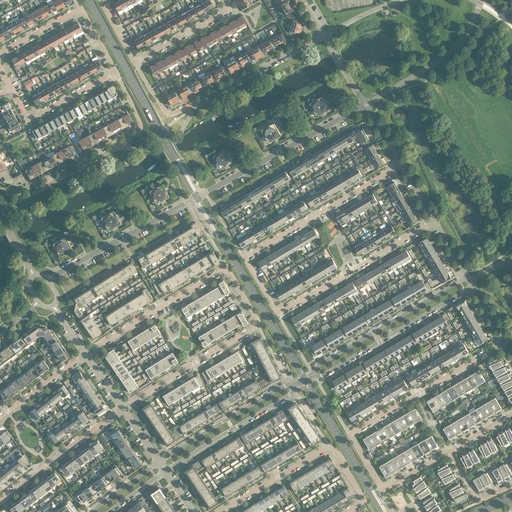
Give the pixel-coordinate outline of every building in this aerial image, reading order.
[(62,7),(57,0),(55,0),(52,1),(57,9),(62,7)] [(127,6),(123,0),(119,0),(118,1),(122,9),(127,6)] [(216,4),(213,0),(206,0),(204,1),(208,9),(213,6),(213,5),(216,4)] [(250,0),(245,0),(240,4),(241,5),(240,6),(242,10),(253,4),(250,0)] [(287,0),(288,0),(287,0),(284,0),(279,3),(282,9),(291,4),(289,0),(287,0)] [(57,9),(52,1),(48,4),(52,12),(57,9)] [(122,9),(118,1),(113,4),(117,12),(122,9)] [(208,9),(204,1),(199,4),(204,12),(208,9)] [(52,12),(48,4),(43,7),(47,15),(52,12)] [(204,12),(199,4),(195,6),(199,14),(204,12)] [(294,8),(291,4),(282,9),(286,15),(293,10),(292,8),(294,8)] [(199,14),(195,6),(190,9),(194,17),(199,14)] [(47,15),(43,7),(38,9),(43,17),(47,15)] [(43,17),(38,9),(34,12),(38,20),(43,17)] [(194,17),(190,9),(185,11),(190,19),(194,17)] [(190,19),(185,11),(180,14),(185,22),(190,19)] [(298,18),(294,11),(286,16),(287,18),(293,19),(291,26),(301,28),(303,24),(301,23),(302,22),(298,21),(299,20),(299,19),(298,19),(298,18)] [(38,20),(34,12),(29,14),(33,22),(38,20)] [(33,22),(29,14),(24,17),(28,25),(33,22)] [(170,17),(171,19),(175,27),(180,25),(176,17),(174,14),(170,17)] [(185,22),(180,14),(176,17),(180,25),(185,22)] [(239,19),(237,20),(241,27),(246,25),(244,22),(245,21),(242,16),(238,18),(239,19)] [(28,25),(24,17),(19,20),(23,28),(28,25)] [(175,27),(171,19),(166,22),(171,30),(175,27)] [(8,22),(10,25),(14,33),(19,30),(14,22),(13,20),(8,22)] [(23,28),(19,20),(14,22),(19,30),(23,28)] [(234,20),(232,22),(236,30),(241,27),(237,20),(235,21),(234,20)] [(171,30),(166,22),(161,24),(166,32),(171,30)] [(238,33),(236,30),(232,22),(229,23),(229,24),(227,25),(231,33),(233,35),(238,33)] [(82,31),(78,23),(73,26),(77,34),(82,31)] [(166,32),(161,24),(157,27),(161,35),(166,32)] [(14,33),(10,25),(5,27),(9,35),(14,33)] [(225,25),(222,27),(227,35),(231,33),(227,25),(226,26),(225,25)] [(77,34),(73,26),(68,28),(73,36),(77,34)] [(301,28),(291,26),(289,32),(286,31),(285,31),(289,39),(292,38),(293,37),(294,36),(294,35),(295,34),(298,35),(299,33),(300,33),(301,28)] [(9,35),(5,27),(0,30),(5,38),(9,35)] [(161,35),(157,27),(152,30),(156,38),(161,35)] [(227,35),(222,27),(219,28),(220,29),(218,30),(222,38),(227,35)] [(73,36),(68,28),(64,31),(68,39),(73,36)] [(156,38),(152,30),(147,32),(152,40),(156,38)] [(215,30),(213,32),(217,40),(222,38),(218,30),(216,31),(215,30)] [(68,39),(64,31),(59,33),(63,41),(68,39)] [(152,40),(147,32),(142,35),(147,43),(152,40)] [(217,40),(213,32),(210,34),(210,35),(208,36),(212,43),(217,40)] [(63,41),(59,33),(54,36),(58,44),(63,41)] [(282,33),(276,36),(281,45),(285,43),(285,42),(286,41),(282,33)] [(147,43),(142,35),(138,37),(142,45),(147,43)] [(58,44),(54,36),(49,39),(54,47),(58,44)] [(206,36),(203,37),(208,46),(212,43),(208,36),(207,37),(206,36)] [(281,45),(276,36),(270,39),(275,47),(276,46),(277,48),(281,45)] [(142,45),(138,37),(133,40),(137,48),(142,45)] [(208,46),(203,37),(200,39),(201,40),(199,41),(203,48),(208,46)] [(54,47),(49,39),(45,41),(49,49),(54,47)] [(275,47),(270,39),(264,42),(269,52),(274,49),(273,48),(275,47)] [(49,49),(45,41),(40,44),(44,52),(49,49)] [(197,41),(193,42),(198,51),(203,48),(199,41),(197,42),(197,41)] [(269,52),(264,42),(259,45),(263,53),(265,53),(265,54),(269,52)] [(44,52),(40,44),(35,46),(40,54),(44,52)] [(197,52),(193,44),(191,45),(190,44),(187,46),(192,54),(197,52)] [(263,53),(259,45),(253,49),(258,58),(262,56),(261,54),(263,53)] [(40,54),(35,46),(30,49),(35,57),(40,54)] [(192,54),(187,46),(184,47),(185,48),(183,49),(187,57),(192,54)] [(35,57),(30,49),(26,51),(30,60),(35,57)] [(181,49),(178,51),(182,59),(187,57),(183,49),(181,50),(181,49)] [(258,58),(253,49),(247,52),(251,60),(253,59),(254,60),(258,58)] [(30,60),(26,51),(21,54),(25,62),(30,60)] [(182,59),(178,51),(175,53),(175,54),(174,55),(178,62),(182,59)] [(251,60),(247,52),(241,55),(246,64),(250,62),(250,61),(251,60)] [(25,62),(21,54),(16,57),(21,65),(25,62)] [(171,55),(168,56),(173,65),(178,62),(174,55),(172,56),(171,55)] [(246,64),(241,55),(235,58),(240,66),(241,65),(242,67),(246,64)] [(173,65),(168,56),(165,58),(166,59),(164,60),(168,67),(173,65)] [(21,65),(16,57),(11,59),(13,63),(12,63),(15,68),(21,65)] [(240,66),(235,58),(230,61),(235,71),(239,68),(238,67),(240,66)] [(98,59),(93,62),(97,70),(102,67),(98,59)] [(162,60),(159,61),(163,70),(168,67),(164,60),(162,61),(162,60)] [(163,70),(159,61),(156,63),(156,64),(155,65),(159,72),(163,70)] [(235,71),(230,61),(224,65),(228,73),(230,72),(230,73),(235,71)] [(97,70),(93,62),(88,64),(93,72),(97,70)] [(93,72),(88,64),(83,67),(88,75),(93,72)] [(152,65),(148,67),(151,73),(152,72),(154,75),(159,72),(155,65),(153,66),(152,65)] [(222,65),(216,69),(221,78),(226,76),(225,74),(227,73),(222,65)] [(88,75),(83,67),(79,70),(83,78),(88,75)] [(221,78),(216,69),(211,72),(215,80),(217,79),(217,80),(221,78)] [(83,78),(79,70),(74,72),(78,80),(83,78)] [(78,80),(74,72),(69,75),(74,83),(78,80)] [(215,80),(211,72),(205,75),(210,84),(214,82),(213,81),(215,80)] [(74,83),(69,75),(64,77),(69,85),(74,83)] [(210,84),(205,75),(199,78),(203,86),(205,85),(206,86),(210,84)] [(69,85),(64,77),(60,80),(64,88),(69,85)] [(203,86),(199,78),(193,81),(198,90),(202,88),(202,87),(203,86)] [(64,88),(60,80),(55,83),(59,91),(64,88)] [(198,90),(193,81),(187,84),(192,92),(193,92),(194,93),(198,90)] [(59,91),(55,83),(50,85),(55,93),(59,91)] [(192,92),(187,84),(182,88),(187,97),(191,94),(190,93),(192,92)] [(55,93),(50,85),(45,88),(50,96),(55,93)] [(113,86),(107,89),(112,97),(117,94),(113,86)] [(50,96),(45,88),(41,90),(45,98),(50,96)] [(187,97),(182,88),(176,91),(180,99),(182,98),(182,99),(187,97)] [(112,97),(107,89),(102,92),(107,100),(112,97)] [(45,98),(41,90),(36,93),(40,101),(45,98)] [(180,99),(176,91),(170,94),(175,103),(179,101),(179,100),(180,99)] [(107,100),(102,92),(97,95),(102,103),(107,100)] [(40,101),(36,93),(30,96),(33,101),(34,100),(36,104),(40,101)] [(175,103),(170,94),(164,97),(168,105),(170,104),(171,105),(175,103)] [(102,103),(97,95),(92,97),(97,106),(102,103)] [(97,106),(92,97),(87,100),(92,108),(97,106)] [(311,102),(310,103),(310,104),(312,107),(310,109),(311,111),(310,111),(313,110),(319,106),(316,100),(314,97),(310,100),(311,102)] [(322,97),(316,100),(319,106),(326,103),(329,101),(328,101),(327,99),(325,100),(323,97),(322,97)] [(92,108),(87,100),(82,103),(87,111),(92,108)] [(7,102),(0,106),(0,105),(0,112),(2,112),(10,107),(7,102)] [(87,111),(82,103),(77,106),(82,114),(87,111)] [(329,108),(326,103),(319,106),(325,116),(324,115),(326,113),(325,111),(329,110),(329,108)] [(82,114),(77,106),(72,108),(77,116),(82,114)] [(325,116),(319,106),(313,110),(316,115),(317,116),(321,114),(322,116),(324,115),(325,116)] [(13,112),(10,107),(2,112),(4,117),(13,112)] [(77,116),(72,108),(67,111),(72,119),(77,116)] [(72,119),(67,111),(62,114),(67,122),(72,119)] [(15,117),(13,112),(4,117),(7,122),(15,117)] [(67,122),(62,114),(57,116),(62,125),(67,122)] [(128,114),(120,118),(125,127),(129,125),(129,124),(132,122),(128,114)] [(62,125),(57,116),(52,119),(57,127),(62,125)] [(18,122),(15,117),(7,122),(10,127),(18,122)] [(125,127),(120,118),(113,122),(117,131),(121,129),(125,127)] [(57,127),(52,119),(47,122),(52,130),(57,127)] [(19,124),(18,122),(10,127),(13,133),(21,129),(18,124),(19,124)] [(52,130),(47,122),(42,125),(47,133),(52,130)] [(117,131),(113,122),(105,126),(110,135),(114,133),(117,131)] [(273,123),(268,126),(271,132),(278,129),(281,127),(280,128),(279,125),(276,127),(275,123),(273,123)] [(47,133),(42,125),(37,127),(42,136),(47,133)] [(110,135),(105,126),(98,130),(103,139),(106,137),(107,137),(110,135)] [(271,132),(268,126),(262,129),(262,130),(264,134),(261,135),(262,137),(262,138),(265,136),(271,132)] [(361,130),(356,133),(358,138),(366,134),(362,126),(359,128),(361,130)] [(42,136),(37,127),(36,128),(37,129),(31,132),(35,139),(42,136)] [(281,135),(278,129),(271,132),(276,142),(277,142),(276,141),(278,140),(277,138),(280,136),(281,135)] [(103,139),(98,130),(91,134),(96,143),(99,141),(103,139)] [(354,131),(349,133),(354,141),(358,138),(359,138),(358,138),(356,133),(354,131)] [(276,142),(271,132),(265,136),(262,138),(263,141),(266,139),(268,142),(269,142),(272,140),(274,142),(276,141),(276,142)] [(354,141),(349,133),(345,136),(349,144),(354,141)] [(96,143),(91,134),(83,138),(88,147),(92,145),(96,143)] [(370,141),(366,134),(358,138),(359,138),(358,138),(363,146),(364,148),(365,149),(367,148),(364,144),(368,142),(370,141)] [(349,144),(345,136),(340,139),(345,146),(349,144)] [(88,147),(83,138),(76,142),(81,151),(85,149),(84,149),(88,147)] [(345,146),(340,139),(335,142),(340,149),(345,146)] [(340,149),(335,142),(331,144),(335,152),(340,149)] [(336,153),(335,152),(331,144),(326,147),(331,155),(336,153)] [(70,145),(62,150),(67,158),(70,156),(71,157),(75,155),(70,145)] [(372,145),(365,149),(364,150),(365,149),(368,154),(375,149),(372,145)] [(331,155),(326,147),(322,150),(326,157),(331,155)] [(225,149),(219,152),(223,159),(229,155),(230,156),(233,154),(232,153),(232,154),(230,152),(228,153),(226,150),(225,149)] [(378,154),(375,149),(368,154),(370,159),(378,154)] [(67,158),(62,150),(55,154),(60,163),(63,161),(63,160),(67,158)] [(326,157),(322,150),(317,153),(321,160),(326,157)] [(223,159),(219,152),(214,155),(213,157),(215,160),(213,161),(214,163),(213,164),(214,164),(217,163),(217,162),(223,159)] [(323,162),(321,160),(317,153),(312,155),(317,163),(318,165),(323,162)] [(60,163),(55,154),(47,158),(52,166),(56,164),(56,165),(60,163)] [(381,159),(378,154),(370,159),(369,160),(371,164),(373,163),(381,159)] [(232,161),(230,156),(229,155),(223,159),(228,168),(228,167),(230,166),(229,164),(232,162),(232,161)] [(317,163),(312,155),(308,158),(312,166),(317,163)] [(52,166),(47,158),(40,162),(45,171),(49,169),(48,168),(52,166)] [(312,166),(308,158),(303,161),(307,168),(312,166)] [(228,168),(223,159),(217,162),(217,163),(220,168),(221,168),(224,167),(225,169),(228,168)] [(384,163),(381,159),(373,163),(376,168),(375,168),(384,163)] [(307,168),(303,161),(298,164),(303,171),(307,168)] [(45,171),(40,162),(32,166),(37,174),(41,172),(41,173),(45,171)] [(303,171),(298,164),(294,166),(298,174),(303,171)] [(37,174),(32,166),(25,170),(30,179),(34,177),(34,176),(37,174)] [(298,174),(294,166),(289,169),(294,178),(294,177),(298,174)] [(357,168),(353,171),(357,178),(362,176),(357,167),(357,168)] [(10,177),(6,169),(0,172),(0,177),(1,177),(3,181),(10,183),(12,177),(10,177)] [(286,171),(281,174),(285,181),(290,179),(290,180),(291,179),(286,171)] [(357,178),(353,171),(348,173),(353,181),(357,178)] [(13,178),(12,177),(10,183),(17,185),(21,183),(21,184),(25,182),(21,173),(13,178)] [(353,181),(348,173),(343,176),(348,184),(353,181)] [(285,181),(281,174),(276,177),(281,184),(285,181)] [(348,184),(343,176),(339,179),(344,187),(348,184)] [(281,184),(276,177),(272,179),(276,187),(281,184)] [(276,187),(272,179),(267,182),(272,190),(276,187)] [(344,187),(339,179),(334,182),(339,189),(343,187),(344,187)] [(392,179),(387,183),(383,185),(385,188),(387,186),(390,191),(397,186),(394,182),(392,179)] [(272,190),(267,182),(262,185),(267,193),(272,190)] [(339,189),(334,182),(329,184),(334,192),(335,192),(339,189)] [(161,184),(155,187),(159,194),(165,190),(165,191),(168,189),(167,189),(166,187),(164,188),(162,185),(161,184)] [(334,192),(329,184),(325,187),(329,195),(334,192)] [(267,193),(262,185),(258,188),(262,195),(267,193)] [(400,191),(397,186),(390,191),(392,196),(400,191)] [(159,194),(155,187),(150,191),(149,192),(151,195),(149,196),(150,198),(149,199),(152,198),(152,197),(159,194)] [(329,195),(325,187),(320,190),(325,198),(329,195)] [(262,195),(258,188),(253,190),(258,198),(262,195)] [(168,196),(165,191),(165,190),(159,194),(164,203),(164,202),(166,201),(165,199),(168,197),(168,196)] [(258,198),(253,190),(248,193),(253,201),(258,198)] [(325,198),(320,190),(316,193),(320,200),(325,198)] [(403,196),(400,191),(392,196),(390,197),(393,202),(395,200),(403,196)] [(253,201),(248,193),(244,196),(248,204),(248,203),(253,201)] [(320,200),(316,193),(311,195),(316,203),(320,200)] [(164,203),(159,194),(152,197),(152,198),(155,203),(157,203),(160,202),(161,204),(163,203),(164,204),(164,203)] [(373,194),(368,197),(373,204),(377,202),(378,202),(373,194)] [(316,203),(311,195),(306,198),(311,206),(315,204),(316,203)] [(248,204),(244,196),(239,199),(244,206),(245,209),(250,206),(248,203),(248,204)] [(405,200),(403,196),(395,200),(398,205),(405,200)] [(373,204),(368,197),(363,199),(368,207),(373,204)] [(244,206),(239,199),(234,201),(239,209),(244,206)] [(368,207),(363,199),(359,202),(363,210),(368,207)] [(303,200),(298,203),(303,211),(307,208),(303,200)] [(408,205),(405,200),(398,205),(395,206),(398,211),(408,205)] [(239,209),(234,201),(230,204),(234,212),(235,214),(240,211),(239,209)] [(363,210),(359,202),(354,205),(359,212),(363,210)] [(303,211),(298,203),(294,206),(298,213),(303,211)] [(234,212),(230,204),(225,207),(230,215),(234,212)] [(359,212),(354,205),(350,208),(354,215),(359,212)] [(411,210),(408,205),(398,211),(401,216),(403,214),(411,210)] [(289,208),(288,206),(283,209),(284,211),(289,219),(293,217),(294,216),(289,208)] [(298,213),(294,206),(289,208),(294,216),(298,213)] [(230,215),(225,207),(220,210),(225,218),(226,218),(225,217),(230,215)] [(354,215),(350,208),(345,210),(349,218),(354,215)] [(349,218),(345,210),(340,213),(345,221),(349,218)] [(414,214),(411,210),(403,214),(406,219),(414,214)] [(102,225),(104,224),(111,220),(107,214),(106,211),(103,213),(104,215),(101,217),(101,218),(103,222),(101,223),(102,225),(101,225),(101,226),(102,225)] [(113,211),(107,214),(111,220),(117,217),(120,215),(119,215),(118,213),(116,214),(114,211),(113,211)] [(289,219),(284,211),(280,214),(284,222),(285,222),(289,219)] [(346,223),(345,221),(340,213),(335,216),(341,226),(346,223)] [(284,222),(280,214),(275,217),(279,224),(284,222)] [(417,219),(414,214),(406,219),(409,223),(408,224),(417,219)] [(120,222),(117,217),(111,220),(116,230),(115,229),(118,228),(116,225),(120,224),(120,222)] [(279,224),(275,217),(270,219),(275,227),(279,224)] [(275,227),(270,219),(266,222),(270,230),(275,228),(275,227)] [(102,225),(104,230),(107,229),(109,230),(112,228),(113,230),(115,229),(116,230),(111,220),(104,224),(102,225)] [(195,222),(194,222),(190,224),(192,227),(198,236),(200,234),(200,233),(201,232),(195,222)] [(270,230),(266,222),(261,225),(266,233),(270,230)] [(391,225),(386,227),(391,235),(396,232),(391,224),(390,224),(391,225)] [(266,233),(261,225),(256,228),(261,235),(265,233),(266,233)] [(192,227),(188,229),(194,238),(198,236),(192,227)] [(391,235),(386,227),(382,230),(386,238),(391,235)] [(261,235),(256,228),(252,230),(256,238),(257,238),(261,235)] [(194,238),(188,229),(184,231),(190,240),(194,238)] [(310,231),(314,239),(319,237),(319,238),(320,238),(315,229),(310,231)] [(256,238),(252,230),(247,233),(252,241),(256,239),(256,238)] [(386,238),(382,230),(377,233),(382,240),(386,238)] [(190,240),(184,231),(181,233),(186,242),(190,240)] [(242,236),(247,244),(252,241),(247,233),(246,231),(241,234),(242,236)] [(314,239),(310,231),(309,232),(305,235),(310,242),(314,239)] [(186,242),(181,233),(177,236),(182,245),(186,242)] [(382,240),(377,233),(372,236),(377,243),(382,240)] [(310,242),(305,235),(301,237),(300,237),(305,245),(310,242)] [(182,245),(177,236),(173,238),(178,247),(182,245)] [(247,244),(242,236),(238,239),(237,238),(242,246),(247,244)] [(377,243),(372,236),(368,238),(372,246),(377,243)] [(64,237),(59,240),(62,247),(69,243),(72,242),(72,241),(71,242),(70,240),(68,241),(66,238),(64,237)] [(305,245),(300,237),(296,240),(300,248),(305,245)] [(419,242),(422,247),(430,242),(427,237),(419,242)] [(178,247),(173,238),(169,240),(174,249),(178,247)] [(372,246),(368,238),(363,241),(368,249),(372,246)] [(62,247),(59,240),(53,243),(53,245),(55,248),(52,249),(54,251),(53,252),(56,250),(62,247)] [(174,249),(169,240),(165,243),(170,252),(174,249)] [(300,248),(296,240),(291,242),(296,250),(300,248)] [(368,249),(363,241),(358,244),(363,251),(368,249)] [(69,243),(62,247),(68,256),(67,255),(69,254),(68,252),(71,250),(72,249),(70,246),(73,244),(72,242),(69,243)] [(296,250),(291,242),(291,243),(287,246),(291,253),(296,250)] [(433,247),(430,242),(422,247),(425,252),(433,247)] [(170,252),(165,243),(161,245),(167,254),(170,252)] [(363,251),(358,244),(354,247),(353,246),(358,254),(363,251)] [(167,254),(161,245),(157,247),(163,256),(167,254)] [(291,253),(287,246),(282,248),(286,256),(291,253)] [(68,256),(62,247),(56,250),(59,256),(60,256),(64,254),(65,257),(67,255),(67,256),(68,256)] [(163,256),(157,247),(153,249),(159,259),(163,256)] [(436,252),(433,247),(425,252),(428,257),(436,252)] [(286,256),(282,248),(281,248),(277,251),(282,259),(286,256)] [(159,259),(153,249),(150,252),(155,261),(159,259)] [(406,250),(402,253),(406,261),(411,258),(411,259),(412,259),(406,250)] [(282,259),(277,251),(273,253),(272,253),(277,261),(282,259)] [(155,261),(150,252),(146,254),(151,263),(155,261)] [(211,252),(209,254),(214,263),(215,266),(219,263),(217,260),(213,252),(212,253),(211,252)] [(439,257),(436,252),(428,257),(431,262),(439,257)] [(277,261),(272,253),(272,254),(268,257),(272,264),(277,261)] [(406,261),(402,253),(397,256),(402,264),(406,261)] [(151,263),(146,254),(142,256),(147,265),(151,263)] [(214,263),(209,254),(205,256),(210,265),(214,263)] [(147,265),(142,256),(138,259),(143,268),(147,265)] [(210,265),(205,256),(201,259),(206,268),(210,265)] [(402,264),(397,256),(393,259),(397,267),(402,264)] [(272,264),(268,257),(263,259),(268,267),(272,264)] [(442,262),(439,257),(431,262),(434,267),(442,262)] [(332,259),(327,262),(332,270),(337,266),(332,258),(331,258),(332,259)] [(206,268),(201,259),(197,261),(202,270),(206,268)] [(268,267),(263,259),(259,262),(264,271),(263,270),(268,267)] [(397,267),(393,259),(388,261),(392,269),(397,267)] [(202,270),(197,261),(193,263),(198,272),(202,270)] [(392,269),(388,261),(387,261),(383,264),(388,272),(392,269)] [(332,270),(327,262),(323,264),(327,272),(332,270)] [(445,267),(442,262),(434,267),(437,272),(445,267)] [(131,263),(127,265),(133,274),(137,272),(131,263)] [(198,272),(193,263),(189,266),(195,275),(198,272)] [(327,272),(323,264),(318,267),(323,275),(327,272)] [(388,272),(383,264),(379,267),(378,267),(383,275),(388,272)] [(133,274),(127,265),(124,268),(129,276),(133,274)] [(195,275),(189,266),(185,268),(191,277),(195,275)] [(323,275),(318,267),(314,270),(318,277),(323,275)] [(383,275),(378,267),(374,270),(378,278),(383,275)] [(448,272),(445,267),(437,272),(439,277),(448,272)] [(129,276),(124,268),(120,270),(125,279),(129,276)] [(191,277),(185,268),(181,270),(187,279),(191,277)] [(125,279),(120,270),(116,272),(121,281),(125,279)] [(187,279),(181,270),(178,272),(183,281),(187,279)] [(318,277),(314,270),(309,273),(314,281),(318,277)] [(378,278),(374,270),(369,272),(374,280),(378,278)] [(121,281),(116,272),(112,275),(118,284),(121,281)] [(183,281),(178,272),(174,275),(179,284),(183,281)] [(374,280),(369,272),(365,275),(369,283),(374,280)] [(451,277),(448,272),(439,277),(443,283),(448,280),(447,279),(451,277)] [(314,281),(309,273),(304,275),(309,283),(313,281),(314,281)] [(118,284),(112,275),(108,277),(114,286),(118,284)] [(179,284),(174,275),(170,277),(175,286),(179,284)] [(309,283),(304,275),(300,278),(304,286),(305,286),(309,283)] [(369,283),(365,275),(360,278),(365,286),(369,283)] [(298,276),(294,279),(299,288),(304,286),(300,278),(298,276)] [(114,286),(108,277),(104,279),(110,288),(114,286)] [(175,286),(170,277),(166,279),(171,288),(175,286)] [(365,286),(360,278),(359,278),(355,281),(360,289),(360,288),(365,286)] [(110,288),(104,279),(101,282),(106,291),(110,288)] [(171,288),(166,279),(162,282),(167,291),(171,288)] [(299,288),(294,279),(289,282),(290,284),(295,292),(299,288)] [(218,283),(220,285),(225,294),(228,293),(228,292),(229,291),(223,280),(218,283)] [(422,281),(417,284),(422,292),(427,289),(428,289),(430,288),(430,287),(427,282),(424,284),(422,281)] [(106,291),(101,282),(97,284),(102,293),(106,291)] [(159,295),(163,292),(158,284),(157,282),(153,284),(159,295)] [(162,282),(158,284),(163,292),(165,292),(167,291),(162,282)] [(348,285),(352,293),(357,290),(357,291),(357,290),(353,283),(348,285)] [(102,293),(97,284),(93,287),(99,296),(102,293)] [(295,292),(290,284),(286,286),(290,294),(295,292)] [(422,292),(417,284),(412,287),(417,295),(422,292)] [(220,285),(216,287),(221,296),(225,294),(220,285)] [(352,293),(348,285),(347,285),(343,288),(348,296),(352,293)] [(290,294),(286,286),(281,289),(286,297),(290,294)] [(99,296),(93,287),(89,289),(95,298),(99,296)] [(221,296),(216,287),(212,290),(218,299),(221,296)] [(275,290),(276,291),(281,300),(285,297),(286,297),(281,289),(280,287),(275,290)] [(417,295),(412,287),(407,289),(412,298),(417,295)] [(142,291),(143,293),(148,301),(152,299),(146,288),(142,291)] [(348,296),(343,288),(339,290),(338,290),(343,299),(348,296)] [(95,298),(89,289),(85,291),(91,300),(95,298)] [(412,298),(407,289),(402,292),(407,301),(412,298)] [(218,299),(212,290),(208,292),(214,301),(218,299)] [(343,299),(338,290),(338,291),(334,294),(338,301),(343,299)] [(91,300),(85,291),(82,294),(87,303),(91,300)] [(214,301),(208,292),(204,294),(210,303),(214,301)] [(407,301),(402,292),(397,295),(402,304),(407,301)] [(143,293),(139,295),(145,304),(147,302),(148,301),(143,293)] [(87,303),(82,294),(78,296),(83,305),(87,303)] [(210,303),(204,294),(201,297),(206,306),(210,303)] [(338,301),(334,294),(329,296),(334,304),(338,301)] [(145,304),(139,295),(135,297),(141,306),(145,304)] [(402,304),(397,295),(392,298),(395,302),(391,304),(394,309),(395,308),(395,309),(397,307),(402,304)] [(83,305),(78,296),(74,299),(75,301),(79,308),(83,305)] [(334,304),(329,296),(325,299),(329,307),(334,304)] [(141,306),(135,297),(132,300),(137,309),(141,306)] [(206,306),(201,297),(197,299),(202,308),(206,306)] [(395,302),(392,298),(384,303),(389,311),(394,309),(391,304),(395,302)] [(202,308),(197,299),(193,301),(198,310),(202,308)] [(329,307),(325,299),(320,301),(320,302),(324,310),(329,307)] [(137,309),(132,300),(128,302),(133,311),(137,309)] [(79,308),(75,301),(74,310),(80,320),(84,317),(78,308),(79,308)] [(198,310),(193,301),(189,303),(194,313),(198,310)] [(456,304),(459,310),(468,305),(465,301),(461,303),(460,302),(456,304)] [(133,311),(128,302),(124,304),(130,313),(133,311)] [(326,312),(324,310),(320,302),(319,302),(315,305),(321,314),(326,312)] [(194,313),(189,303),(185,306),(190,315),(194,313)] [(389,311),(384,303),(379,306),(384,314),(389,311)] [(130,313),(124,304),(120,307),(126,316),(130,313)] [(321,314),(315,305),(311,307),(310,307),(315,315),(316,317),(321,314)] [(471,310),(468,305),(459,310),(462,315),(471,310)] [(190,315),(185,306),(181,308),(186,317),(190,315)] [(384,314),(379,306),(375,309),(379,317),(384,314)] [(126,316),(120,307),(116,309),(122,318),(126,316)] [(315,315),(310,307),(306,310),(311,318),(315,315)] [(122,318),(116,309),(112,312),(118,321),(122,318)] [(379,317),(375,309),(370,312),(375,320),(379,317)] [(311,318),(306,310),(301,312),(301,313),(306,321),(311,318)] [(473,315),(471,310),(462,315),(465,320),(473,315)] [(118,321),(112,312),(109,314),(114,323),(118,321)] [(240,312),(237,314),(242,323),(243,325),(248,323),(242,312),(240,313),(240,312)] [(375,320),(370,312),(364,315),(369,323),(375,320)] [(306,321),(301,313),(297,316),(301,323),(306,321)] [(443,316),(438,319),(443,327),(448,324),(446,320),(449,319),(446,314),(446,313),(443,315),(443,316)] [(92,318),(89,314),(88,314),(88,315),(86,316),(84,317),(80,320),(83,324),(92,318)] [(114,323),(109,314),(105,316),(110,325),(114,323)] [(242,323),(237,314),(233,316),(238,325),(242,323)] [(476,319),(473,315),(465,320),(468,324),(476,319)] [(238,325),(233,316),(229,318),(234,327),(238,325)] [(301,323),(297,316),(292,318),(298,329),(303,326),(301,323)] [(363,316),(358,319),(363,327),(368,324),(363,316)] [(94,322),(92,318),(83,324),(85,327),(94,322)] [(234,327),(229,318),(225,320),(231,330),(234,327)] [(363,327),(358,319),(353,322),(358,330),(363,327)] [(443,327),(438,319),(433,322),(438,330),(443,327)] [(479,324),(476,319),(468,324),(470,329),(479,324)] [(231,330),(225,320),(221,323),(227,332),(231,330)] [(97,325),(94,322),(85,327),(88,331),(97,325)] [(358,330),(353,322),(348,324),(353,333),(358,330)] [(438,330),(433,322),(428,325),(433,333),(438,330)] [(227,332),(221,323),(217,325),(223,334),(227,332)] [(154,324),(150,326),(156,335),(160,333),(154,324)] [(353,333),(348,324),(343,327),(345,331),(342,333),(345,338),(346,337),(346,338),(348,337),(348,336),(353,333)] [(482,329),(479,324),(470,329),(473,334),(482,329)] [(99,329),(97,325),(88,331),(90,335),(99,329)] [(223,334),(217,325),(214,327),(219,336),(223,334)] [(433,333),(428,325),(423,327),(428,336),(433,333)] [(34,327),(32,328),(38,336),(40,335),(44,335),(52,330),(51,329),(46,328),(46,327),(45,327),(45,326),(44,326),(43,326),(43,327),(43,328),(34,327)] [(156,335),(150,326),(147,329),(152,338),(156,335)] [(219,336),(214,327),(210,330),(215,339),(219,336)] [(345,331),(343,327),(335,332),(340,341),(345,338),(342,333),(345,331)] [(428,336),(423,327),(418,330),(423,339),(428,336)] [(38,336),(32,328),(27,332),(33,340),(38,336)] [(102,333),(99,329),(90,335),(93,339),(102,333)] [(152,338),(147,329),(143,331),(148,340),(152,338)] [(484,333),(482,329),(473,334),(476,338),(484,333)] [(55,335),(52,330),(44,335),(47,340),(55,335)] [(215,339),(210,330),(206,332),(211,341),(215,339)] [(423,339),(418,330),(413,334),(412,333),(410,334),(410,335),(413,340),(416,338),(418,342),(423,339)] [(148,340),(143,331),(139,334),(145,342),(148,340)] [(33,340),(27,332),(22,335),(29,344),(29,343),(33,340)] [(211,341),(206,332),(202,334),(207,343),(211,341)] [(340,341),(335,332),(330,335),(335,343),(340,341)] [(487,338),(484,333),(476,338),(479,343),(476,344),(478,346),(484,343),(483,340),(487,338)] [(145,342),(139,334),(135,336),(141,345),(145,342)] [(207,343),(202,334),(198,337),(203,346),(207,343)] [(29,344),(22,335),(19,338),(18,337),(15,339),(22,348),(29,344)] [(59,340),(55,335),(47,340),(50,345),(59,340)] [(335,343),(330,335),(325,338),(327,342),(324,344),(327,348),(328,348),(328,349),(330,347),(335,343)] [(413,340),(410,335),(405,338),(410,346),(418,342),(416,338),(413,340)] [(141,345),(135,336),(131,338),(137,347),(141,345)] [(137,347),(131,338),(127,341),(133,350),(137,347)] [(263,343),(260,338),(250,343),(253,348),(263,343)] [(327,342),(325,338),(317,343),(322,351),(327,348),(324,344),(327,342)] [(410,346),(405,338),(400,341),(405,349),(410,346)] [(22,348),(15,339),(13,341),(13,342),(10,345),(16,353),(22,348)] [(62,345),(59,340),(50,345),(54,350),(62,345)] [(405,349),(400,341),(395,344),(400,352),(405,349)] [(265,347),(263,343),(253,348),(255,353),(265,347)] [(322,351),(317,343),(312,346),(314,349),(311,351),(314,357),(317,355),(317,354),(322,351)] [(463,343),(459,346),(464,355),(468,352),(463,343)] [(400,352),(395,344),(390,347),(395,355),(400,352)] [(16,353),(10,345),(6,347),(5,347),(3,349),(10,358),(16,353)] [(65,350),(62,345),(54,350),(57,355),(65,350)] [(464,355),(459,346),(454,349),(459,357),(464,355)] [(268,352),(265,347),(255,353),(258,357),(268,352)] [(395,355),(390,347),(385,350),(390,358),(395,355)] [(10,358),(3,349),(0,350),(1,351),(0,351),(0,357),(3,362),(10,358)] [(104,355),(107,359),(115,353),(113,349),(104,355)] [(459,357),(454,349),(449,352),(454,360),(459,357)] [(69,355),(65,350),(57,355),(61,360),(69,355)] [(237,351),(233,354),(238,363),(242,360),(237,351)] [(384,351),(379,354),(384,362),(389,359),(384,351)] [(172,352),(168,355),(174,364),(178,361),(172,352)] [(270,357),(268,352),(258,357),(260,362),(270,357)] [(454,360),(449,352),(445,354),(450,363),(454,360)] [(118,357),(115,353),(107,359),(109,362),(118,357)] [(238,363),(233,354),(229,356),(234,365),(238,363)] [(384,362),(379,354),(374,357),(379,365),(384,362)] [(450,363),(445,354),(440,357),(445,366),(450,363)] [(174,364),(168,355),(164,357),(170,366),(174,364)] [(234,365),(229,356),(225,358),(230,367),(234,365)] [(120,360),(118,357),(109,362),(112,366),(120,360)] [(170,366),(164,357),(160,360),(166,369),(170,366)] [(273,362),(270,357),(260,362),(263,367),(273,362)] [(379,365),(374,357),(369,359),(374,368),(379,365)] [(445,366),(440,357),(435,360),(440,368),(445,366)] [(493,370),(493,369),(502,364),(503,364),(504,363),(502,361),(501,361),(500,360),(502,359),(500,360),(499,357),(489,363),(490,364),(489,365),(490,365),(493,370)] [(230,367),(225,358),(221,361),(226,370),(230,367)] [(43,359),(38,363),(44,371),(49,367),(43,359)] [(374,368),(369,359),(364,363),(363,362),(361,363),(361,364),(364,369),(367,367),(369,371),(374,368)] [(123,364),(120,360),(112,366),(114,370),(123,364)] [(166,369),(160,360),(157,362),(162,371),(166,369)] [(440,368),(435,360),(431,363),(436,371),(440,368)] [(226,370),(221,361),(217,363),(222,372),(226,370)] [(162,371),(157,362),(153,364),(158,373),(162,371)] [(275,367),(273,362),(263,367),(265,372),(275,367)] [(44,371),(38,363),(34,366),(40,374),(44,371)] [(222,372),(217,363),(213,365),(219,374),(222,372)] [(436,371),(431,363),(426,366),(431,374),(436,371)] [(125,368),(123,364),(114,370),(117,374),(125,368)] [(158,373),(153,364),(149,367),(154,376),(158,373)] [(364,369),(361,364),(356,367),(361,376),(369,371),(367,367),(364,369)] [(493,369),(494,371),(493,371),(493,372),(493,371),(496,376),(497,376),(506,370),(507,370),(506,367),(505,368),(504,367),(506,366),(504,366),(503,364),(502,364),(493,369)] [(219,374),(213,365),(209,368),(215,377),(219,374)] [(40,374),(34,366),(30,369),(36,377),(40,374)] [(431,374),(426,366),(421,368),(426,377),(431,374)] [(154,376),(149,367),(145,369),(150,378),(154,376)] [(278,371),(275,367),(265,372),(267,376),(268,377),(278,371)] [(361,376),(356,367),(351,370),(356,378),(361,376)] [(128,371),(125,368),(117,374),(119,377),(128,371)] [(215,377),(209,368),(205,370),(206,370),(211,379),(215,377)] [(426,377),(421,368),(417,371),(422,379),(426,377)] [(36,377),(30,369),(25,372),(31,380),(36,377)] [(206,370),(202,373),(208,383),(212,381),(211,379),(206,370)] [(356,378),(351,370),(346,373),(345,373),(343,374),(343,375),(346,380),(349,378),(351,381),(356,378)] [(475,372),(472,374),(479,385),(485,381),(479,370),(477,371),(476,371),(476,370),(474,372),(475,372)] [(497,376),(498,377),(497,378),(500,383),(501,382),(510,377),(511,376),(510,374),(509,374),(508,373),(510,372),(508,373),(506,370),(497,376)] [(71,377),(75,381),(83,376),(82,376),(79,371),(80,371),(71,377)] [(130,375),(128,371),(119,377),(122,381),(130,375)] [(280,377),(278,371),(268,377),(267,376),(257,383),(260,388),(260,389),(271,383),(276,380),(275,379),(280,377)] [(422,379),(417,371),(412,374),(417,382),(422,379)] [(31,380),(25,372),(21,376),(27,384),(31,380)] [(417,382),(412,374),(407,377),(412,385),(417,382)] [(469,376),(466,378),(472,389),(479,385),(472,374),(470,375),(469,375),(470,374),(468,376),(469,376)] [(133,379),(130,375),(122,381),(124,385),(133,379)] [(198,375),(194,377),(199,386),(200,388),(204,386),(198,375)] [(346,380),(343,375),(338,378),(343,386),(351,381),(349,378),(346,380)] [(27,384),(21,376),(17,379),(23,387),(27,384)] [(83,376),(75,381),(78,386),(86,380),(86,381),(83,376)] [(397,379),(398,382),(403,390),(408,387),(403,379),(402,376),(397,379)] [(194,377),(190,379),(195,388),(199,386),(194,377)] [(501,382),(502,384),(500,384),(501,385),(501,384),(504,389),(505,389),(511,384),(511,379),(511,380),(511,379),(510,377),(501,382)] [(343,386),(338,378),(333,381),(332,380),(329,382),(333,388),(336,386),(338,389),(343,386)] [(462,380),(459,382),(466,392),(472,389),(466,378),(464,379),(463,378),(461,379),(462,380)] [(23,387),(17,379),(12,382),(18,390),(23,387)] [(135,383),(133,379),(124,385),(127,388),(135,383)] [(195,388),(190,379),(186,382),(191,391),(195,388)] [(398,382),(397,379),(392,382),(399,393),(403,390),(398,382)] [(86,381),(86,380),(78,386),(81,391),(89,385),(86,381)] [(255,381),(250,383),(255,391),(260,388),(257,383),(255,380),(255,381)] [(456,384),(453,385),(459,396),(466,392),(459,382),(457,383),(456,382),(457,382),(457,381),(455,383),(455,384),(455,383),(456,384)] [(18,390),(12,382),(8,385),(14,393),(18,390)] [(191,391),(186,382),(182,384),(188,393),(191,391)] [(399,393),(392,382),(388,385),(394,396),(399,393)] [(138,386),(135,383),(127,388),(129,392),(138,386)] [(255,391),(250,383),(246,386),(251,394),(255,391)] [(188,393),(182,384),(178,386),(184,395),(188,393)] [(14,393),(8,385),(4,389),(10,397),(14,393)] [(58,388),(57,388),(64,396),(68,393),(62,385),(58,389),(58,388)] [(89,385),(81,391),(84,396),(93,390),(92,390),(89,386),(89,385)] [(394,396),(388,385),(383,388),(384,390),(389,399),(394,396)] [(449,388),(446,389),(453,400),(459,396),(453,385),(451,387),(450,386),(450,385),(448,387),(449,387),(449,388)] [(184,395),(178,386),(174,389),(180,398),(184,395)] [(251,394),(246,386),(241,389),(246,396),(250,394),(251,394)] [(64,396),(57,388),(57,389),(58,389),(54,392),(53,392),(60,399),(64,396)] [(10,397),(4,389),(0,391),(0,393),(5,400),(10,397)] [(180,398),(174,389),(171,391),(176,400),(180,398)] [(246,396),(241,389),(237,391),(241,399),(246,396)] [(443,392),(440,393),(446,404),(453,400),(446,389),(444,391),(443,390),(444,389),(442,391),(443,392)] [(93,390),(84,396),(88,400),(96,395),(95,395),(92,390),(93,390)] [(373,393),(375,396),(380,404),(385,401),(380,393),(378,390),(373,393)] [(389,399),(384,390),(380,393),(385,401),(389,399)] [(176,400),(171,391),(167,393),(172,402),(176,400)] [(241,399),(237,391),(232,394),(236,402),(241,399),(241,400),(241,399)] [(60,399),(53,392),(54,392),(50,395),(49,395),(56,403),(60,399)] [(172,402),(167,393),(163,396),(168,405),(172,402)] [(436,395),(433,397),(440,408),(446,404),(440,393),(438,394),(437,394),(437,393),(435,395),(436,395)] [(236,402),(232,394),(227,397),(232,405),(236,402)] [(56,403),(49,395),(50,396),(46,399),(46,398),(45,398),(52,406),(56,403)] [(96,395),(88,400),(91,405),(99,399),(98,400),(95,395),(96,395)] [(380,404),(375,396),(370,398),(375,407),(380,404)] [(232,405),(227,397),(223,400),(227,407),(232,405)] [(430,399),(427,401),(433,412),(440,408),(433,397),(431,398),(430,398),(431,397),(429,399),(430,399)] [(495,397),(488,401),(495,412),(497,411),(498,411),(497,412),(498,412),(499,410),(502,408),(495,397)] [(52,406),(45,398),(46,399),(42,402),(42,401),(41,401),(48,409),(52,406)] [(375,407),(370,398),(366,401),(371,410),(375,407)] [(99,400),(99,399),(91,405),(94,410),(102,404),(99,400)] [(227,407),(223,400),(218,402),(222,411),(223,410),(227,407)] [(48,409),(41,401),(42,402),(38,405),(38,404),(37,404),(44,412),(48,409)] [(360,401),(355,404),(361,415),(366,412),(361,404),(360,401)] [(371,410),(366,401),(361,404),(366,412),(371,410)] [(495,412),(488,401),(482,405),(488,416),(491,415),(491,416),(493,414),(492,414),(495,412)] [(277,412),(277,414),(278,414),(281,419),(290,414),(289,414),(299,407),(296,402),(291,406),(290,404),(277,412)] [(153,408),(150,403),(141,409),(144,414),(153,408)] [(216,404),(211,407),(216,414),(220,412),(221,412),(216,403),(215,404),(216,404)] [(44,412),(37,404),(37,405),(38,405),(34,408),(33,408),(40,415),(44,412)] [(102,404),(94,410),(97,414),(97,415),(106,409),(105,409),(102,405),(102,404)] [(361,415),(355,404),(350,407),(352,409),(357,418),(361,415)] [(488,416),(482,405),(476,409),(482,420),(484,418),(485,419),(484,420),(485,420),(486,418),(486,417),(488,416)] [(216,414),(211,407),(206,409),(211,417),(216,414)] [(302,412),(299,407),(289,414),(290,414),(292,418),(302,412)] [(40,415),(33,408),(34,408),(30,412),(29,411),(30,413),(28,415),(33,421),(40,415)] [(156,412),(153,408),(144,414),(147,418),(156,412)] [(411,410),(409,412),(415,422),(422,418),(415,408),(413,409),(412,408),(413,408),(412,408),(411,410)] [(211,417),(206,409),(202,412),(206,420),(211,417)] [(357,418),(352,409),(347,412),(352,421),(357,418)] [(482,420),(476,409),(469,413),(475,424),(478,422),(478,423),(478,424),(480,422),(479,421),(482,420)] [(82,411),(77,415),(83,423),(83,422),(87,419),(88,420),(82,411)] [(405,414),(402,416),(409,426),(415,422),(409,412),(406,413),(406,412),(406,411),(404,413),(404,414),(405,414)] [(160,416),(156,412),(147,418),(150,423),(160,416)] [(206,420),(202,412),(197,415),(202,423),(202,422),(206,420)] [(305,416),(302,412),(292,418),(295,422),(305,416)] [(475,424),(469,413),(463,417),(469,427),(471,426),(472,427),(471,427),(472,428),(473,426),(473,425),(473,426),(473,425),(475,424)] [(278,414),(277,414),(273,416),(278,424),(282,421),(282,422),(283,422),(281,419),(278,414)] [(83,423),(77,415),(73,418),(79,426),(79,425),(83,423)] [(202,423),(197,415),(193,418),(197,425),(202,423)] [(398,418),(396,419),(402,430),(409,426),(402,416),(400,417),(399,416),(400,416),(399,415),(398,417),(398,418)] [(163,421),(160,416),(150,423),(153,427),(163,421)] [(278,424),(273,416),(268,419),(273,427),(278,424)] [(308,421),(305,416),(295,422),(298,427),(308,421)] [(469,427),(463,417),(456,420),(462,431),(465,430),(465,431),(467,430),(467,429),(466,429),(469,427)] [(79,426),(73,418),(69,421),(75,429),(74,428),(78,426),(79,426)] [(197,425),(193,418),(188,420),(193,428),(197,425)] [(273,427),(268,419),(264,422),(268,430),(273,427)] [(392,422),(389,423),(396,434),(402,430),(396,419),(394,421),(393,420),(393,419),(391,421),(392,421),(392,422)] [(193,428),(188,420),(183,423),(188,431),(192,428),(193,428)] [(462,431),(456,420),(450,424),(456,435),(458,434),(459,434),(458,435),(459,435),(461,433),(460,433),(462,431)] [(75,429),(69,421),(65,424),(71,432),(70,431),(74,428),(75,429)] [(166,425),(163,421),(153,427),(156,432),(166,425)] [(311,425),(308,421),(298,427),(302,431),(311,425)] [(268,430),(264,422),(259,425),(259,424),(264,432),(268,430)] [(188,431),(183,423),(179,426),(178,426),(180,428),(183,434),(188,431)] [(385,425),(383,427),(389,438),(396,434),(389,423),(387,425),(386,424),(387,423),(386,423),(385,425)] [(71,432),(65,424),(61,426),(66,435),(66,434),(70,431),(70,432),(71,432)] [(264,432),(259,424),(259,425),(254,427),(259,435),(264,432)] [(456,435),(450,424),(443,428),(449,439),(452,438),(453,438),(452,439),(454,437),(453,437),(456,435)] [(169,430),(166,425),(156,432),(159,436),(169,430)] [(314,429),(311,425),(302,431),(305,436),(314,429)] [(66,435),(61,426),(56,429),(62,438),(62,437),(66,434),(66,435)] [(109,429),(111,431),(109,432),(114,439),(122,434),(120,431),(117,427),(115,428),(114,426),(109,429)] [(259,435),(254,427),(250,430),(254,438),(259,435)] [(379,429),(376,431),(383,442),(389,438),(383,427),(380,428),(380,427),(378,429),(379,429)] [(506,431),(503,432),(508,441),(509,441),(510,440),(511,442),(511,441),(511,440),(511,432),(509,427),(506,429),(507,430),(506,430),(505,429),(506,431)] [(180,428),(171,434),(172,434),(162,441),(165,445),(170,442),(171,444),(184,435),(183,434),(180,428)] [(62,438),(56,429),(52,432),(58,441),(58,440),(62,437),(62,438)] [(317,434),(314,429),(305,436),(308,440),(317,434)] [(172,434),(171,434),(169,430),(159,436),(162,441),(172,434)] [(254,438),(250,430),(249,430),(250,430),(245,433),(250,441),(254,438)] [(0,436),(4,443),(6,445),(11,442),(9,439),(12,437),(8,432),(6,434),(4,431),(3,431),(4,432),(0,434),(0,436)] [(372,433),(370,435),(376,445),(383,442),(376,431),(374,432),(373,431),(374,431),(372,433)] [(509,442),(509,441),(508,441),(503,432),(503,431),(500,432),(501,434),(500,434),(499,432),(499,433),(499,434),(496,436),(502,445),(504,444),(504,446),(505,446),(504,445),(509,442)] [(58,441),(52,432),(45,437),(49,443),(51,442),(53,444),(53,443),(57,440),(58,441)] [(250,441),(245,433),(241,436),(240,435),(240,436),(245,444),(245,443),(250,441)] [(124,436),(122,434),(114,439),(117,444),(125,439),(124,437),(124,436)] [(320,439),(317,434),(308,440),(311,445),(320,439)] [(369,449),(376,445),(370,435),(368,436),(367,435),(365,436),(365,437),(366,437),(363,439),(369,449)] [(431,435),(425,439),(431,450),(433,448),(434,449),(434,450),(436,448),(435,448),(438,446),(431,435)] [(238,437),(233,440),(238,448),(243,445),(238,437)] [(488,441),(485,443),(490,452),(491,452),(492,451),(493,453),(493,452),(498,449),(491,438),(488,439),(489,440),(488,441),(487,439),(488,441)] [(126,441),(125,439),(117,444),(120,449),(129,443),(127,440),(126,441)] [(431,450),(425,439),(418,443),(425,454),(427,452),(428,453),(427,454),(429,452),(428,451),(431,450)] [(95,441),(92,443),(98,451),(103,448),(97,440),(95,442),(95,441)] [(238,448),(233,440),(229,443),(229,442),(229,443),(233,450),(238,448)] [(302,450),(297,442),(297,443),(293,445),(297,453),(302,450),(302,451),(302,450)] [(491,453),(491,452),(490,452),(485,443),(484,442),(482,443),(483,444),(482,445),(481,443),(480,443),(481,445),(478,447),(484,456),(486,455),(486,456),(491,453)] [(98,451),(92,443),(89,446),(90,446),(88,447),(94,455),(98,451)] [(131,446),(129,443),(120,449),(124,453),(131,448),(130,446),(131,446)] [(233,450),(229,443),(228,443),(229,443),(224,446),(229,453),(233,450)] [(425,454),(418,443),(412,447),(418,457),(420,456),(421,457),(421,458),(423,456),(423,455),(422,456),(422,455),(425,454)] [(297,453),(293,445),(288,448),(293,456),(297,453)] [(229,453),(224,446),(220,448),(219,448),(224,456),(229,453)] [(94,455),(88,447),(86,449),(86,448),(83,450),(89,458),(94,455)] [(418,457),(412,447),(405,451),(412,461),(414,460),(415,461),(414,461),(416,460),(416,459),(418,457)] [(133,450),(131,448),(124,453),(127,458),(135,452),(133,450)] [(224,456),(219,448),(219,449),(215,451),(220,459),(224,456)] [(293,456),(288,448),(283,451),(288,459),(293,456)] [(470,452),(467,453),(467,454),(472,463),(473,463),(474,462),(475,463),(479,460),(473,449),(470,450),(471,451),(470,452),(469,450),(470,452)] [(89,458),(83,450),(80,452),(81,453),(79,454),(84,462),(89,458)] [(220,459),(215,451),(210,454),(215,462),(220,459)] [(288,459),(283,451),(279,454),(284,462),(284,461),(288,459)] [(412,461),(405,451),(399,454),(405,465),(407,464),(408,465),(410,463),(409,463),(412,461)] [(137,455),(135,452),(127,458),(130,463),(138,458),(137,456),(137,455)] [(473,464),(473,463),(472,463),(467,454),(467,453),(466,452),(464,454),(465,455),(463,456),(463,454),(462,454),(463,456),(460,458),(466,467),(467,466),(468,467),(468,466),(473,464)] [(24,453),(17,459),(24,467),(23,466),(28,463),(26,461),(29,459),(24,453)] [(84,462),(79,454),(77,456),(77,455),(74,457),(80,465),(84,462)] [(215,462),(210,454),(206,457),(210,465),(215,462)] [(284,462),(279,454),(274,456),(279,464),(283,461),(283,462),(284,462)] [(405,465),(399,454),(392,458),(399,469),(401,468),(402,468),(401,469),(403,467),(405,465)] [(279,464),(274,456),(270,459),(274,467),(279,464)] [(80,465),(74,457),(71,459),(71,460),(70,461),(75,469),(80,465)] [(206,457),(201,460),(204,465),(206,468),(206,467),(210,465),(206,457)] [(139,459),(138,458),(130,463),(133,468),(142,462),(140,459),(139,459)] [(183,472),(187,477),(196,470),(196,471),(204,465),(201,460),(201,458),(192,464),(187,468),(188,469),(183,472)] [(336,467),(330,458),(325,461),(330,470),(336,467)] [(399,469),(392,458),(386,462),(392,473),(395,472),(395,473),(397,471),(396,471),(399,469)] [(24,467),(17,459),(13,462),(20,470),(20,469),(23,466),(24,467)] [(274,467),(270,459),(265,462),(269,470),(274,467)] [(75,469),(70,461),(68,462),(67,462),(65,464),(71,472),(75,469)] [(330,470),(325,461),(320,464),(325,473),(330,470)] [(20,470),(13,462),(10,466),(16,473),(19,470),(20,470)] [(269,470),(265,462),(260,465),(260,464),(260,465),(265,473),(265,472),(269,470)] [(392,473),(386,462),(379,466),(386,477),(388,475),(389,476),(388,477),(389,477),(390,475),(390,474),(392,473)] [(499,467),(499,468),(500,467),(505,477),(505,478),(508,476),(507,475),(508,475),(509,476),(510,476),(509,474),(511,473),(506,464),(504,465),(504,463),(503,463),(504,464),(499,467)] [(72,474),(71,472),(65,464),(62,466),(62,467),(60,468),(67,477),(72,474)] [(325,473),(320,464),(315,467),(320,476),(325,473)] [(441,477),(442,476),(451,470),(451,471),(452,470),(451,467),(450,468),(449,467),(451,466),(449,467),(447,464),(438,469),(439,471),(437,472),(438,472),(441,477)] [(112,469),(110,471),(116,479),(119,477),(118,476),(119,475),(122,473),(115,465),(111,468),(112,469)] [(16,473),(10,466),(6,469),(12,477),(12,476),(15,473),(16,473)] [(257,466),(253,469),(258,477),(262,474),(263,474),(258,466),(257,466)] [(320,476),(315,467),(310,470),(309,470),(315,479),(320,476)] [(502,478),(505,477),(500,467),(499,468),(498,468),(497,467),(497,468),(492,471),(499,482),(502,480),(501,479),(502,478),(503,480),(502,478)] [(12,477),(6,469),(2,472),(8,480),(8,479),(11,476),(12,477)] [(258,477),(253,469),(248,472),(253,480),(253,479),(258,477)] [(196,470),(187,477),(190,481),(199,475),(196,471),(196,470)] [(315,479),(309,470),(304,473),(309,482),(315,479)] [(442,476),(443,478),(441,478),(442,478),(445,483),(456,476),(455,474),(453,475),(453,473),(455,473),(454,472),(453,473),(451,471),(451,470),(442,476)] [(116,479),(110,471),(107,473),(106,472),(102,475),(109,483),(111,481),(112,480),(113,481),(116,479)] [(8,480),(2,472),(0,473),(0,478),(4,483),(4,482),(8,479),(8,480)] [(52,473),(50,475),(56,483),(60,480),(55,472),(53,474),(52,473)] [(253,480),(248,472),(244,475),(248,482),(253,480)] [(480,476),(486,485),(486,486),(486,487),(489,485),(488,484),(489,483),(490,485),(490,483),(492,482),(487,472),(485,473),(485,472),(484,472),(485,473),(480,476)] [(309,482),(304,473),(299,476),(304,485),(309,482)] [(56,483),(50,475),(47,478),(46,479),(51,487),(56,483)] [(109,483),(102,475),(98,478),(99,479),(97,481),(103,489),(106,487),(105,486),(106,485),(109,483)] [(202,479),(199,475),(190,481),(193,486),(202,479)] [(248,482),(244,475),(239,477),(244,485),(248,482)] [(304,485),(299,476),(294,479),(299,488),(300,488),(299,488),(304,485)] [(415,492),(416,491),(426,486),(427,485),(424,480),(423,481),(422,479),(421,476),(413,480),(415,483),(412,484),(414,487),(413,488),(413,489),(414,488),(415,489),(414,489),(415,492)] [(483,487),(486,486),(486,485),(480,476),(479,477),(478,476),(478,477),(473,479),(480,491),(482,489),(482,488),(483,487),(484,489),(483,487)] [(244,485),(239,477),(235,480),(239,488),(244,485)] [(51,487),(46,479),(44,481),(43,480),(41,482),(47,490),(51,487)] [(205,484),(202,479),(193,486),(196,490),(205,484)] [(299,488),(294,479),(289,482),(294,491),(299,488)] [(239,488),(235,480),(230,483),(235,491),(239,488)] [(103,489),(97,481),(94,483),(93,481),(89,484),(96,493),(98,491),(99,490),(100,491),(103,489)] [(47,490),(41,482),(38,485),(37,486),(42,494),(47,490)] [(235,491),(230,483),(225,486),(230,494),(235,491)] [(96,493),(89,484),(85,487),(86,489),(84,490),(90,499),(93,497),(92,495),(93,494),(93,495),(96,493)] [(208,488),(205,484),(196,490),(199,495),(208,488)] [(453,496),(454,496),(463,490),(463,491),(464,490),(462,487),(461,488),(461,487),(462,486),(461,487),(459,484),(450,489),(451,491),(449,492),(450,492),(453,496)] [(283,486),(278,489),(283,498),(289,494),(283,485),(283,486)] [(42,494),(37,486),(35,488),(34,487),(32,489),(38,497),(42,494)] [(230,494),(225,486),(221,489),(221,488),(220,489),(225,497),(226,497),(226,496),(230,494)] [(416,491),(418,494),(416,495),(417,495),(418,494),(419,495),(418,496),(419,498),(430,492),(427,487),(428,486),(427,487),(426,486),(416,491)] [(353,496),(348,487),(343,491),(348,499),(353,496),(353,497),(353,496)] [(151,493),(154,498),(162,492),(159,488),(151,493)] [(211,493),(208,488),(199,495),(202,499),(211,493)] [(38,497),(32,489),(29,492),(28,493),(33,501),(38,497)] [(283,498),(278,489),(273,492),(278,501),(283,498)] [(90,499),(84,490),(81,492),(80,491),(73,496),(77,501),(80,499),(83,503),(85,501),(85,500),(86,500),(87,501),(90,499)] [(454,498),(457,503),(461,501),(462,503),(468,500),(467,497),(468,496),(466,494),(465,494),(465,493),(466,493),(466,492),(464,493),(463,491),(463,490),(454,496),(455,497),(453,498),(454,498)] [(348,499),(343,491),(342,491),(338,494),(343,503),(343,502),(348,499)] [(165,497),(162,492),(154,498),(157,503),(165,497)] [(278,501),(273,492),(268,495),(273,504),(278,501)] [(33,501),(28,493),(26,495),(25,494),(23,496),(29,504),(33,501)] [(214,497),(211,493),(202,499),(205,503),(214,497)] [(343,503),(338,494),(332,497),(337,505),(342,503),(343,503)] [(273,504),(268,495),(263,498),(268,507),(273,504)] [(29,504),(23,496),(20,498),(20,499),(19,500),(24,508),(29,504)] [(426,509),(427,509),(427,508),(436,503),(437,503),(434,498),(434,497),(433,498),(432,496),(423,502),(424,505),(423,506),(425,505),(425,506),(424,507),(426,509)] [(168,501),(165,497),(157,503),(160,507),(168,501)] [(217,502),(214,497),(205,503),(208,508),(217,502)] [(337,505),(332,497),(327,500),(332,509),(333,509),(332,508),(337,505)] [(268,507),(263,498),(262,498),(263,498),(258,501),(263,510),(268,507)] [(24,508),(19,500),(17,502),(16,501),(14,503),(20,511),(24,508)] [(64,506),(61,508),(64,511),(69,511),(70,511),(73,510),(70,506),(73,504),(69,500),(63,505),(64,506)] [(332,509),(327,500),(322,503),(327,511),(332,509)] [(171,506),(168,501),(160,507),(163,511),(171,506)] [(259,511),(263,510),(258,501),(253,504),(252,504),(256,511),(259,511)] [(142,511),(145,510),(139,502),(134,506),(139,511),(142,511)] [(326,511),(327,511),(322,503),(317,506),(320,511),(326,511)] [(427,508),(427,509),(428,511),(427,511),(428,511),(440,511),(442,511),(438,504),(437,505),(436,503),(427,508)]
